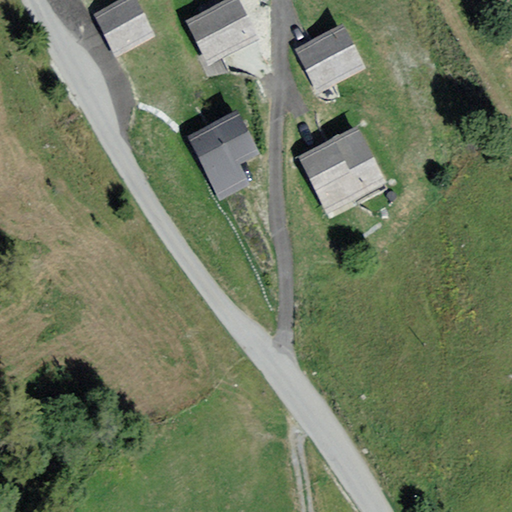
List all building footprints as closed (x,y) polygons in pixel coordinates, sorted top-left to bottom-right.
[(139,0),(122,0),(93,15),(116,61),(160,39),(139,0)] [(237,0),(226,0),(187,20),(210,66),(259,41),(237,0)] [(343,26),(296,50),(317,90),(364,67),(343,26)] [(238,112),(189,135),(219,200),(250,186),(238,162),(258,153),(238,112)] [(356,129),(301,159),(332,216),(387,186),(356,129)]
